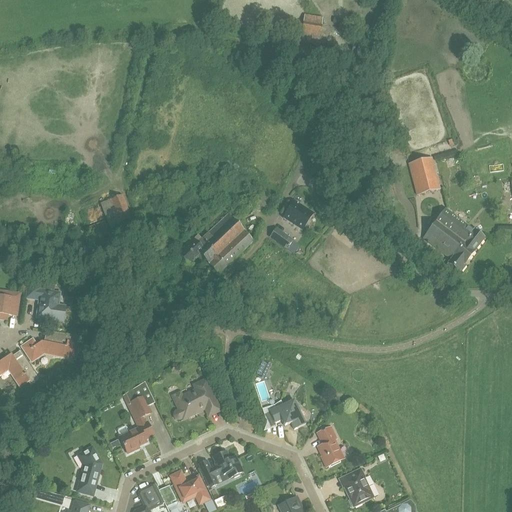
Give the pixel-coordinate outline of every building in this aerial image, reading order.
[(319,47),(322,27),(323,18),(304,16),(301,44),(319,47)] [(376,136),(368,112),(348,119),(355,143),(376,136)] [(368,142),(365,143),(358,145),(362,157),(372,154),(368,142)] [(439,190),(432,159),(409,165),(416,196),(439,190)] [(394,200),(386,171),(368,176),(375,205),(394,200)] [(130,221),(122,197),(100,204),(108,229),(130,221)] [(313,214),(294,202),(283,219),(302,231),(313,214)] [(473,231),(445,210),(423,239),(451,260),(445,267),(456,275),(459,271),(460,273),(466,266),(464,264),(474,251),(484,239),(474,231),(473,231)] [(227,216),(201,241),(226,267),(252,243),(227,216)] [(345,230),(350,224),(343,217),(337,224),(345,230)] [(104,222),(87,228),(92,241),(109,235),(104,222)] [(123,229),(114,232),(118,242),(127,238),(123,229)] [(283,235),(277,244),(287,250),(293,242),(293,241),(283,235)] [(218,275),(226,267),(201,241),(198,237),(178,255),(187,265),(192,261),(193,262),(199,256),(218,275)] [(239,273),(226,289),(235,297),(248,281),(239,273)] [(66,307),(58,306),(60,294),(55,293),(56,288),(28,284),(26,299),(39,301),(36,319),(63,323),(66,307)] [(16,317),(19,295),(0,292),(0,318),(0,319),(1,317),(1,315),(16,317)] [(80,337),(71,336),(51,333),(49,343),(41,342),(36,346),(32,340),(21,348),(31,363),(44,354),(75,360),(80,337)] [(20,388),(25,385),(28,383),(30,386),(39,380),(23,357),(16,362),(11,355),(0,362),(0,377),(9,372),(20,388)] [(178,411),(176,412),(174,415),(175,419),(180,420),(186,417),(187,419),(205,410),(206,414),(219,408),(206,380),(193,386),(195,390),(173,401),(178,411)] [(118,430),(117,432),(120,438),(120,439),(127,454),(139,449),(138,447),(146,443),(145,440),(153,436),(147,423),(143,426),(141,422),(143,421),(142,418),(151,414),(148,407),(154,404),(145,383),(123,396),(127,405),(134,418),(139,429),(129,434),(127,428),(125,427),(118,430)] [(337,398),(332,400),(335,406),(340,404),(337,398)] [(274,406),(267,408),(269,413),(275,424),(281,421),(284,427),(291,424),(294,431),(305,425),(294,401),(283,406),(281,401),(274,406)] [(12,413),(15,421),(21,417),(17,410),(12,413)] [(339,453),(340,451),(337,447),(336,447),(334,441),(337,440),(331,428),(318,434),(323,446),(318,448),(322,457),(321,458),(326,468),(338,462),(335,455),(339,453)] [(101,465),(92,448),(78,456),(83,466),(84,466),(77,492),(92,497),(101,465)] [(206,463),(200,466),(204,475),(210,488),(217,485),(214,478),(219,476),(222,482),(229,478),(230,479),(233,477),(234,479),(239,476),(239,475),(242,473),(235,458),(229,460),(226,453),(222,454),(222,453),(216,456),(217,457),(214,459),(216,465),(215,466),(216,468),(210,470),(206,463)] [(364,478),(360,470),(339,480),(343,488),(344,488),(353,508),(373,499),(363,478),(364,478)] [(209,500),(198,477),(185,483),(180,473),(171,478),(183,503),(196,497),(200,505),(209,500)] [(141,496),(147,508),(139,511),(149,511),(161,505),(153,486),(139,493),(139,495),(140,496),(141,496)] [(43,501),(45,492),(35,489),(33,498),(43,501)] [(65,498),(54,495),(51,505),(62,508),(65,498)] [(303,511),(296,497),(278,506),(280,511),(303,511)] [(87,511),(89,506),(75,502),(71,511),(87,511)]
